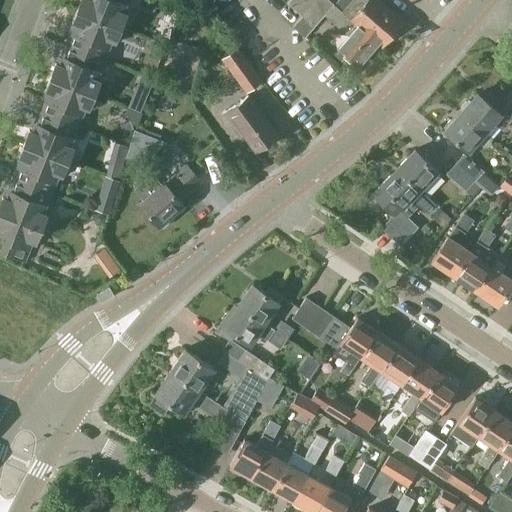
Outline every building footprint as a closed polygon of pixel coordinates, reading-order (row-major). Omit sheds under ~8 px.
[(80,0),(77,9),(120,26),(126,13),(122,11),(126,0),(80,0)] [(191,0),(190,5),(205,11),(208,0),(191,0)] [(289,0),(287,3),(302,16),(315,0),(289,0)] [(328,0),(315,0),(302,16),(292,26),(305,37),(325,15),(348,35),(338,47),(346,54),(343,57),(349,62),(352,59),(358,65),(377,44),(378,43),(358,26),(357,26),(341,12),(341,11),(328,0)] [(351,0),(341,11),(341,12),(357,26),(358,26),(378,43),(377,44),(380,47),(403,22),(378,0),(351,0)] [(115,40),(120,26),(77,9),(72,22),(76,24),(68,44),(103,58),(111,38),(115,40)] [(103,58),(68,44),(60,64),(56,62),(51,76),(94,93),(99,80),(95,78),(103,58)] [(238,48),(222,59),(246,92),(262,81),(238,48)] [(49,91),(41,111),(77,125),(85,105),(88,106),(94,93),(51,76),(45,89),(49,91)] [(146,99),(133,94),(128,107),(141,112),(146,99)] [(477,94),(461,112),(484,132),(493,121),(502,130),(511,118),(511,98),(499,113),(477,94)] [(230,122),(233,120),(255,151),(277,135),(249,96),(224,114),(230,122)] [(77,125),(41,111),(33,131),(29,129),(24,143),(67,160),(72,146),(69,145),(77,125)] [(445,131),(454,139),(467,150),(468,151),(477,140),(485,147),(492,139),(484,132),(461,112),(445,131)] [(132,128),(129,121),(120,124),(123,132),(132,128)] [(166,140),(135,129),(125,157),(142,162),(166,140)] [(118,178),(127,146),(115,142),(107,175),(118,178)] [(22,157),(14,178),(50,192),(58,172),(62,173),(67,160),(24,143),(19,156),(22,157)] [(415,150),(398,168),(420,189),(420,188),(437,171),(436,170),(441,165),(435,160),(427,152),(422,157),(415,150)] [(464,154),(455,163),(481,187),(482,187),(489,194),(492,194),(499,186),(500,185),(499,185),(464,154)] [(183,202),(180,199),(188,191),(200,181),(186,165),(178,172),(170,163),(154,177),(160,185),(139,203),(158,224),(183,202)] [(447,172),(447,173),(473,196),(482,187),(481,187),(455,163),(447,172)] [(420,188),(420,189),(398,168),(372,195),(393,215),(382,227),(401,246),(417,230),(406,220),(409,218),(408,217),(419,205),(427,213),(436,203),(420,188)] [(511,179),(508,176),(500,186),(505,190),(511,180),(511,179)] [(50,192),(14,178),(6,198),(3,196),(0,202),(0,210),(40,227),(46,213),(42,212),(50,192)] [(100,193),(94,209),(108,214),(113,197),(100,193)] [(493,202),(500,207),(505,199),(499,194),(493,202)] [(443,227),(451,219),(439,208),(431,216),(443,227)] [(0,249),(23,259),(31,239),(35,240),(40,227),(0,210),(0,249)] [(93,216),(97,224),(106,220),(103,214),(99,213),(93,216)] [(453,275),(470,251),(459,243),(474,221),(464,214),(432,260),(453,275)] [(485,228),(470,251),(453,275),(475,290),(492,266),(499,255),(487,247),(495,235),(485,228)] [(475,290),(497,305),(511,284),(511,279),(492,266),(475,290)] [(265,294),(252,285),(238,306),(264,323),(272,311),(279,315),(288,301),(269,288),(265,294)] [(109,287),(96,294),(101,302),(114,295),(109,287)] [(306,328),(320,307),(307,298),(292,319),(306,328)] [(274,329),(264,323),(238,306),(234,312),(230,310),(216,330),(230,340),(234,334),(250,344),(257,333),(280,349),(287,339),(274,329)] [(322,309),(320,307),(306,328),(319,337),(333,316),(322,309)] [(337,349),(341,344),(351,328),(333,316),(319,337),(337,349)] [(348,374),(360,357),(377,331),(358,318),(351,328),(341,344),(351,350),(344,361),(346,362),(341,369),(348,374)] [(274,329),(287,339),(294,328),(280,319),(274,329)] [(380,370),(397,345),(377,331),(360,357),(372,365),(360,382),(368,388),(380,370)] [(401,384),(417,359),(397,345),(380,370),(391,378),(386,385),(387,387),(381,397),(389,402),(401,384)] [(185,349),(170,371),(199,391),(214,369),(185,349)] [(245,350),(238,360),(247,366),(268,381),(270,378),(269,377),(273,370),(266,366),(267,364),(245,350)] [(248,389),(235,414),(245,421),(257,399),(268,381),(247,366),(238,360),(225,351),(218,362),(240,377),(236,382),(248,389)] [(417,359),(401,384),(413,392),(401,410),(408,415),(420,397),(437,372),(417,359)] [(183,413),(199,391),(170,371),(154,394),(155,395),(149,404),(164,414),(170,404),(183,413)] [(420,397),(442,412),(459,387),(437,372),(420,397)] [(284,386),(270,378),(268,381),(257,399),(271,408),(284,386)] [(318,386),(310,399),(320,404),(320,405),(319,407),(324,410),(325,409),(333,396),(318,386)] [(298,392),(290,407),(312,419),(319,407),(320,405),(320,404),(310,399),(298,392)] [(325,409),(324,410),(345,424),(354,409),(333,396),(325,409)] [(209,397),(201,408),(225,424),(213,446),(227,453),(245,421),(235,414),(223,406),(209,397)] [(478,436),(477,436),(494,411),(475,398),(458,423),(457,422),(450,433),(471,447),(478,436)] [(486,468),(498,450),(511,429),(511,422),(494,411),(477,436),(478,436),(489,444),(477,462),(486,468)] [(375,417),(373,420),(363,414),(357,424),(369,431),(378,418),(375,417)] [(251,478),(265,451),(280,426),(270,420),(256,446),(244,439),(229,465),(251,478)] [(511,429),(498,450),(509,457),(497,475),(507,481),(511,473),(511,429)] [(409,454),(419,461),(435,438),(425,431),(414,447),(395,435),(390,443),(408,456),(409,454)] [(445,445),(435,438),(419,461),(429,468),(445,445)] [(286,463),(272,489),(293,501),(308,474),(322,449),(312,443),(304,458),(293,451),(293,452),(292,452),(291,454),(286,463)] [(265,451),(251,478),(272,489),(286,463),(291,454),(283,449),(278,458),(265,451)] [(333,455),(325,470),(335,475),(343,461),(333,455)] [(407,486),(416,472),(389,455),(380,470),(407,486)] [(357,488),(363,491),(375,469),(364,462),(352,484),(352,485),(357,488)] [(447,467),(440,476),(448,481),(454,471),(447,467)] [(454,471),(448,481),(467,494),(474,484),(454,471)] [(308,474),(293,501),(312,511),(314,511),(329,486),(308,474)] [(343,494),(329,486),(314,511),(342,511),(350,498),(343,494)] [(482,503),(487,496),(474,487),(469,495),(482,503)] [(438,500),(451,508),(452,507),(456,498),(457,496),(444,489),(438,500)] [(410,491),(408,496),(413,499),(416,494),(410,491)] [(511,511),(511,500),(499,491),(489,505),(498,511),(511,511)] [(408,496),(404,494),(396,509),(401,511),(407,511),(414,499),(413,499),(408,496)] [(456,498),(452,507),(459,511),(461,511),(465,503),(456,498)]
